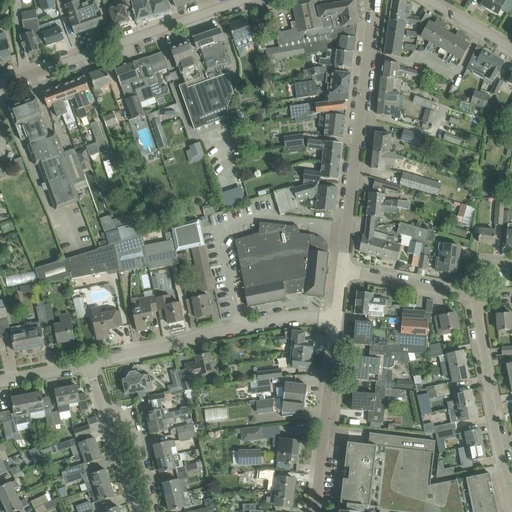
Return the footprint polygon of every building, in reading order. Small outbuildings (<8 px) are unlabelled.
[(38,0),(42,11),(58,7),(55,0),(38,0)] [(84,16),(81,4),(80,5),(78,0),(64,0),(66,4),(65,5),(70,21),(75,34),(89,29),(84,16)] [(95,0),(92,0),(81,4),(84,16),(89,29),(105,24),(100,10),(99,10),(95,0)] [(129,20),(128,18),(126,9),(132,7),(129,0),(121,0),(122,5),(108,10),(113,26),(129,20)] [(131,0),(137,20),(171,10),(167,0),(131,0)] [(326,40),(331,39),(338,38),(339,33),(344,34),(344,31),(356,32),(357,24),(358,23),(354,1),(324,6),(323,0),(299,0),(292,2),(298,29),(276,34),(279,47),(302,43),(302,44),(320,41),(326,40)] [(392,0),(389,20),(405,22),(423,25),(429,15),(423,12),(419,18),(412,17),(412,19),(410,19),(412,5),(406,4),(406,2),(394,0),(392,0)] [(482,0),(480,4),(498,14),(500,10),(507,14),(511,5),(511,1),(510,0),(482,0)] [(41,42),(38,21),(36,10),(22,13),(23,21),(27,20),(32,32),(20,36),(26,54),(29,53),(31,55),(36,53),(35,50),(38,49),(36,44),(41,42)] [(247,19),(229,26),(234,41),(246,37),(249,46),(263,41),(258,25),(250,27),(247,19)] [(389,20),(387,32),(403,34),(405,22),(389,20)] [(429,21),(420,36),(430,42),(425,50),(428,52),(433,44),(447,52),(442,60),(449,64),(454,56),(461,60),(470,45),(464,42),(467,37),(457,32),(454,36),(443,30),(446,25),(436,20),(434,24),(429,21)] [(41,42),(41,43),(45,42),(47,47),(64,40),(61,31),(60,27),(57,28),(55,21),(49,24),(48,23),(39,26),(38,21),(41,42)] [(193,38),(194,40),(205,73),(207,72),(209,80),(217,77),(228,73),(226,66),(231,64),(223,41),(219,29),(193,38)] [(352,52),(354,52),(356,32),(344,31),(344,34),(344,36),(341,36),(339,51),(346,51),(346,50),(352,50),(352,52)] [(387,32),(386,43),(401,46),(403,34),(387,32)] [(5,33),(0,34),(0,63),(1,63),(1,62),(12,59),(7,41),(6,40),(7,40),(5,33)] [(191,41),(170,49),(177,66),(178,66),(180,69),(179,69),(179,71),(184,83),(186,88),(180,90),(191,120),(197,118),(196,104),(198,103),(192,86),(192,84),(205,79),(191,41)] [(320,41),(302,44),(304,55),(322,52),(320,41)] [(304,55),(302,44),(302,43),(279,47),(265,50),(265,51),(260,52),(261,61),(267,60),(267,62),(304,55)] [(401,46),(386,43),(384,55),(399,57),(401,46)] [(485,79),(486,78),(485,77),(496,57),(477,46),(464,69),(471,72),(485,79)] [(334,71),(351,73),(354,52),(352,52),(352,50),(346,50),(346,51),(339,51),(327,49),(326,59),(319,58),(319,65),(334,66),(334,71)] [(148,57),(158,83),(150,86),(154,98),(163,94),(168,92),(166,86),(161,88),(160,85),(163,84),(159,72),(168,69),(162,52),(148,57)] [(158,83),(148,57),(114,68),(132,119),(128,121),(141,157),(159,151),(149,122),(147,123),(144,115),(139,103),(154,98),(150,86),(158,83)] [(485,77),(486,78),(493,82),(505,61),(496,57),(485,77)] [(383,61),(381,77),(398,79),(398,77),(405,78),(406,75),(419,79),(421,73),(407,69),(399,67),(399,63),(383,61)] [(308,69),(310,76),(321,74),(320,74),(326,73),(326,66),(319,67),(308,69)] [(267,77),(275,76),(274,68),(266,69),(267,77)] [(102,95),(99,88),(110,83),(105,70),(90,75),(95,88),(93,89),(96,97),(102,95)] [(319,113),(346,110),(345,100),(348,101),(351,73),(334,71),(331,71),(331,74),(326,73),(325,83),(330,84),(328,102),(298,105),(290,106),(292,118),(300,117),(305,116),(307,116),(316,114),(319,113)] [(209,80),(192,86),(198,103),(196,104),(197,118),(191,120),(195,132),(227,120),(228,107),(232,95),(228,73),(217,77),(209,80)] [(85,77),(74,81),(84,107),(89,105),(85,94),(90,92),(85,77)] [(381,77),(379,92),(392,93),(399,94),(401,79),(398,79),(381,77)] [(490,93),(496,96),(502,82),(496,80),(490,93)] [(86,113),(84,107),(74,81),(64,85),(70,100),(74,98),(78,109),(77,110),(80,119),(87,117),(86,113)] [(317,96),(317,94),(321,94),(320,88),(316,88),(315,81),(295,84),(297,99),(317,96)] [(63,85),(52,89),(62,115),(66,125),(75,122),(68,100),(69,100),(63,85)] [(457,88),(451,85),(446,96),(452,99),(457,88)] [(57,117),(62,115),(52,89),(42,93),(48,108),(53,106),(57,117)] [(474,91),(470,104),(486,109),(490,96),(474,91)] [(379,92),(378,104),(394,106),(398,106),(399,106),(399,94),(392,93),(379,92)] [(62,153),(55,133),(48,135),(41,116),(42,116),(36,98),(35,99),(33,94),(9,104),(10,108),(9,108),(21,141),(25,139),(35,165),(39,164),(46,184),(43,185),(45,190),(47,188),(55,210),(80,201),(76,191),(62,153)] [(412,103),(431,109),(434,102),(415,96),(412,103)] [(394,106),(378,104),(377,115),(393,117),(393,118),(400,119),(401,106),(399,106),(398,106),(394,106)] [(425,111),(422,121),(432,124),(436,112),(425,109),(425,111)] [(240,110),(229,113),(232,127),(243,124),(240,110)] [(346,110),(319,113),(318,127),(325,128),(324,136),(343,138),(346,110)] [(168,145),(156,111),(147,114),(149,122),(151,121),(161,148),(168,145)] [(103,117),(107,127),(117,123),(114,113),(103,117)] [(89,124),(96,143),(98,148),(106,145),(97,121),(89,124)] [(400,140),(419,146),(422,136),(403,130),(400,140)] [(375,133),(373,151),(389,153),(391,134),(375,133)] [(443,140),(458,145),(460,139),(445,133),(443,140)] [(284,137),(285,148),(304,145),(302,134),(284,137)] [(324,150),(322,163),(340,165),(342,144),(308,140),(307,148),(324,150)] [(189,146),(193,157),(204,153),(200,142),(189,146)] [(101,158),(98,148),(96,143),(88,146),(93,160),(101,158)] [(78,157),(74,149),(62,153),(76,191),(82,189),(80,185),(83,183),(83,181),(86,180),(82,171),(80,164),(78,157)] [(389,153),(373,151),(372,168),(389,170),(390,165),(394,165),(395,154),(388,153),(389,153)] [(103,163),(108,178),(113,177),(113,174),(109,161),(103,163)] [(340,165),(322,163),(321,172),(304,170),(303,179),(320,181),(320,177),(338,179),(340,165)] [(403,174),(400,184),(438,195),(438,194),(441,186),(441,185),(403,174)] [(398,192),(400,186),(375,179),(373,185),(386,189),(398,192)] [(274,192),(278,204),(308,195),(309,197),(317,196),(315,210),(335,212),(337,188),(319,186),(319,182),(318,182),(294,189),(293,187),(274,192)] [(223,207),(244,200),(240,185),(218,192),(223,207)] [(409,210),(410,202),(384,199),(385,194),(369,193),(368,204),(397,207),(401,209),(405,210),(405,209),(409,210)] [(494,224),(502,225),(502,223),(503,210),(504,199),(496,199),(494,224)] [(162,208),(159,209),(161,215),(172,212),(168,202),(160,204),(162,208)] [(202,207),(205,216),(215,213),(213,204),(202,207)] [(368,204),(365,227),(374,228),(377,229),(378,217),(382,217),(383,212),(397,214),(397,213),(405,215),(405,210),(401,209),(397,207),(368,204)] [(455,224),(470,228),(474,211),(475,208),(461,204),(460,208),(462,208),(459,216),(457,216),(455,224)] [(510,223),(511,211),(503,210),(502,223),(508,223),(510,223)] [(124,226),(138,222),(139,222),(137,214),(122,218),(123,221),(124,226)] [(111,218),(101,221),(103,227),(104,232),(114,229),(113,224),(111,218)] [(172,232),(176,252),(192,248),(199,280),(201,292),(214,289),(199,220),(171,226),(172,232)] [(327,253),(328,249),(328,247),(327,245),(326,243),(325,241),(324,239),(322,238),(320,237),(318,237),(314,236),(314,235),(298,233),(299,227),(260,223),(258,233),(242,238),(235,240),(235,241),(241,270),(245,289),(244,290),(248,307),(286,299),(286,295),(305,292),(304,295),(316,297),(318,297),(319,296),(320,296),(322,295),(323,294),(323,293),(324,292),(324,291),(326,275),(327,275),(328,267),(327,267),(328,253),(327,253)] [(401,239),(403,239),(425,244),(425,240),(428,232),(428,231),(400,223),(397,233),(402,235),(401,239)] [(374,228),(365,227),(364,235),(362,235),(359,252),(382,258),(386,241),(373,238),(374,231),(374,228)] [(479,242),(494,244),(495,231),(480,229),(479,242)] [(177,255),(176,252),(172,232),(165,233),(166,241),(145,245),(149,267),(150,270),(179,265),(179,264),(177,255)] [(432,233),(428,232),(425,240),(432,242),(435,233),(432,232),(432,233)] [(149,267),(145,245),(143,236),(142,236),(121,241),(114,243),(119,270),(119,273),(149,267)] [(386,241),(382,258),(397,262),(401,245),(393,243),(395,238),(387,236),(386,241)] [(414,254),(421,256),(421,254),(422,255),(424,245),(403,239),(401,245),(409,247),(408,253),(414,254)] [(72,278),(119,270),(114,243),(107,245),(99,247),(97,248),(64,260),(35,269),(39,282),(72,278)] [(438,250),(437,257),(442,258),(458,260),(460,246),(439,244),(438,250)] [(421,254),(421,256),(418,268),(426,270),(428,256),(422,255),(421,254)] [(442,258),(437,257),(436,264),(435,271),(456,274),(458,260),(442,258)] [(156,287),(155,274),(143,274),(144,288),(156,287)] [(104,288),(112,295),(115,294),(114,289),(108,285),(103,285),(104,288)] [(357,292),(356,303),(385,306),(386,299),(373,298),(373,294),(357,292)] [(165,309),(168,324),(184,321),(180,303),(171,304),(169,295),(156,298),(158,310),(165,309)] [(192,299),(186,300),(189,314),(195,312),(196,318),(212,315),(208,295),(198,297),(192,298),(192,299)] [(153,321),(151,311),(157,310),(157,311),(154,296),(138,299),(140,307),(133,308),(137,331),(147,330),(146,322),(153,321)] [(82,315),(79,298),(73,299),(76,316),(82,315)] [(3,300),(0,300),(0,313),(4,332),(10,331),(5,308),(4,308),(3,300)] [(425,311),(425,312),(431,312),(432,312),(433,301),(427,300),(425,311)] [(385,306),(356,303),(355,314),(384,317),(384,314),(385,306)] [(51,304),(44,306),(47,322),(54,321),(51,304)] [(26,324),(24,325),(26,331),(29,349),(44,346),(41,328),(40,328),(40,325),(47,323),(47,322),(44,306),(37,307),(36,307),(39,322),(32,323),(31,322),(27,323),(26,324)] [(122,327),(119,310),(101,314),(99,307),(91,308),(97,339),(109,337),(108,330),(122,327)] [(408,310),(408,318),(425,319),(425,312),(425,311),(408,310)] [(54,326),(58,343),(74,340),(69,313),(59,315),(61,324),(54,326)] [(435,317),(438,336),(443,335),(444,342),(452,340),(450,330),(458,328),(455,313),(435,317)] [(496,314),(498,330),(511,329),(511,327),(511,313),(496,314)] [(370,346),(369,351),(408,354),(426,353),(428,322),(402,320),(401,334),(388,333),(388,339),(380,339),(381,337),(354,335),(354,344),(370,346)] [(355,321),(354,335),(381,337),(380,339),(388,339),(388,333),(389,330),(372,329),(373,322),(355,321)] [(29,349),(26,331),(11,334),(15,352),(29,349)] [(292,340),(291,353),(313,356),(314,349),(312,349),(313,342),(304,341),(305,332),(293,331),(284,332),(285,336),(274,338),(275,344),(287,342),(286,340),(292,340)] [(511,355),(511,346),(502,347),(502,356),(511,355)] [(439,356),(442,370),(466,365),(463,351),(452,353),(451,348),(440,350),(427,352),(429,358),(439,356)] [(376,382),(376,388),(392,389),(392,388),(392,384),(390,383),(388,383),(389,368),(391,368),(393,366),(394,362),(393,361),(401,362),(408,362),(410,362),(408,354),(369,351),(369,357),(356,356),(354,372),(355,372),(354,375),(353,375),(353,379),(368,381),(368,380),(370,381),(376,382)] [(197,364),(186,366),(189,379),(207,375),(207,373),(214,372),(210,353),(195,356),(197,364)] [(313,356),(291,353),(289,367),(310,369),(311,362),(312,362),(313,356)] [(466,365),(442,370),(443,377),(452,375),(453,382),(469,379),(466,365)] [(167,386),(169,393),(183,390),(179,378),(177,369),(170,371),(172,380),(173,384),(167,386)] [(257,372),(258,380),(282,377),(281,369),(257,372)] [(123,380),(126,395),(148,390),(146,383),(151,382),(149,374),(142,376),(135,371),(130,372),(125,379),(123,380)] [(256,381),(257,388),(271,386),(270,379),(256,381)] [(397,380),(396,388),(413,389),(414,382),(397,380)] [(191,390),(189,381),(182,383),(184,392),(191,390)] [(283,397),(305,400),(307,385),(296,384),(296,381),(284,383),(284,387),(276,388),(277,398),(280,398),(283,397)] [(435,386),(426,388),(427,393),(448,389),(447,383),(435,386)] [(70,410),(68,404),(65,388),(65,386),(59,387),(59,389),(55,390),(59,411),(59,413),(59,412),(70,410)] [(76,386),(65,388),(68,404),(79,402),(81,411),(88,410),(85,394),(78,395),(76,386)] [(353,392),(352,410),(368,411),(368,422),(371,422),(381,423),(383,423),(384,408),(385,396),(385,388),(376,388),(375,394),(353,392)] [(448,389),(427,393),(428,399),(428,400),(437,397),(450,395),(448,389)] [(447,402),(448,409),(474,404),(471,390),(455,393),(457,400),(447,402)] [(185,393),(186,399),(200,397),(199,391),(185,393)] [(54,426),(55,425),(52,413),(51,407),(44,409),(41,392),(26,395),(30,415),(36,414),(38,419),(46,417),(48,427),(50,433),(55,432),(54,426)] [(427,393),(418,395),(420,405),(429,403),(428,400),(428,399),(427,393)] [(164,395),(148,397),(149,407),(145,408),(147,413),(146,413),(148,424),(173,418),(181,416),(180,410),(169,413),(168,409),(166,408),(162,409),(161,405),(161,403),(165,402),(165,400),(169,400),(169,394),(164,395)] [(26,395),(12,398),(16,420),(9,421),(11,434),(18,433),(17,425),(32,422),(30,415),(26,395)] [(283,397),(280,398),(282,417),(293,416),(293,415),(293,413),(303,415),(305,400),(283,397)] [(256,405),(257,414),(274,411),(272,399),(250,402),(250,405),(256,405)] [(451,423),(424,429),(425,435),(435,433),(455,429),(456,428),(455,422),(477,418),(474,404),(448,409),(451,423)] [(226,419),(226,408),(204,408),(204,419),(226,419)] [(59,411),(52,413),(55,425),(60,424),(62,424),(60,418),(59,412),(59,413),(59,411)] [(87,419),(89,425),(98,422),(96,416),(87,419)] [(173,418),(148,424),(151,434),(167,431),(166,425),(175,423),(173,418)] [(9,421),(3,422),(7,441),(12,439),(11,434),(9,421)] [(178,434),(194,430),(193,426),(192,424),(176,428),(178,434)] [(74,431),(76,438),(86,435),(91,433),(89,425),(74,431)] [(203,425),(193,426),(194,430),(195,434),(204,432),(203,425)] [(241,429),(243,441),(263,439),(261,427),(241,429)] [(444,440),(456,437),(455,429),(435,433),(435,434),(438,445),(439,453),(444,452),(446,451),(445,448),(444,440)] [(466,439),(468,447),(482,444),(479,429),(458,433),(459,440),(466,439)] [(194,430),(178,434),(179,441),(196,437),(195,434),(194,430)] [(497,511),(490,473),(430,485),(435,441),(370,433),(368,445),(347,442),(340,503),(341,503),(341,504),(340,510),(339,510),(339,511),(497,511)] [(75,456),(98,448),(94,438),(88,440),(86,435),(76,438),(56,445),(57,449),(59,452),(71,448),(74,457),(75,456)] [(277,462),(297,464),(300,440),(280,438),(273,437),(272,447),(279,447),(277,462)] [(154,445),(157,459),(177,454),(174,441),(169,442),(169,441),(154,445)] [(485,458),(482,444),(468,447),(460,448),(461,456),(460,456),(461,464),(463,463),(464,468),(473,467),(472,461),(485,458)] [(98,448),(75,456),(77,461),(85,458),(87,464),(102,459),(98,448)] [(233,452),(233,464),(239,464),(260,464),(260,451),(233,452)] [(177,454),(157,459),(160,473),(175,469),(175,468),(181,467),(179,461),(181,461),(180,453),(177,454)] [(184,466),(186,472),(204,468),(203,462),(184,466)] [(67,469),(69,476),(81,472),(84,471),(82,464),(67,469)] [(15,479),(20,477),(23,476),(21,471),(18,466),(15,468),(14,467),(9,469),(12,475),(15,479)] [(162,483),(166,497),(182,493),(187,492),(184,480),(187,479),(187,478),(205,474),(204,468),(186,472),(177,474),(178,480),(177,480),(162,483)] [(449,468),(444,469),(437,471),(436,478),(450,475),(449,468)] [(88,491),(95,488),(110,483),(105,470),(90,475),(82,478),(83,478),(88,491)] [(81,472),(69,476),(60,479),(62,485),(68,483),(68,484),(83,478),(82,478),(81,472)] [(245,474),(247,483),(259,481),(257,472),(245,474)] [(272,483),(271,490),(293,493),(295,479),(269,476),(268,483),(272,483)] [(0,487),(0,497),(2,502),(17,495),(14,489),(19,486),(16,481),(11,483),(11,482),(0,487)] [(110,483),(95,488),(97,495),(92,497),(94,503),(100,501),(115,496),(110,483)] [(65,488),(58,490),(61,499),(68,497),(65,488)] [(293,493),(271,490),(270,498),(266,497),(265,503),(274,504),(274,505),(292,507),(293,493)] [(31,501),(34,509),(51,501),(48,493),(31,501)] [(183,500),(182,493),(166,497),(169,511),(184,507),(190,505),(188,499),(183,500)] [(17,495),(2,502),(7,511),(14,511),(28,505),(25,499),(20,502),(17,495)] [(61,504),(58,498),(44,505),(46,511),(47,511),(61,504)] [(204,500),(206,507),(212,506),(211,498),(204,500)] [(76,506),(77,511),(85,511),(93,509),(90,501),(76,506)]
